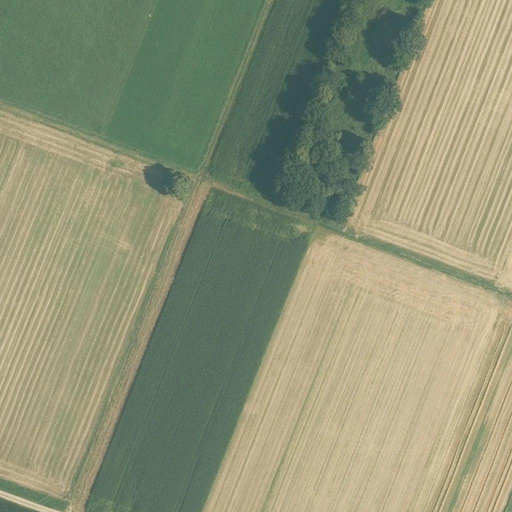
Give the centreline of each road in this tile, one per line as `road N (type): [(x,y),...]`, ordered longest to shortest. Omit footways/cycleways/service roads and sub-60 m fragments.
road 1 (track): [(69,511),(270,0)]
road 2 (track): [(0,104),(511,296)]
